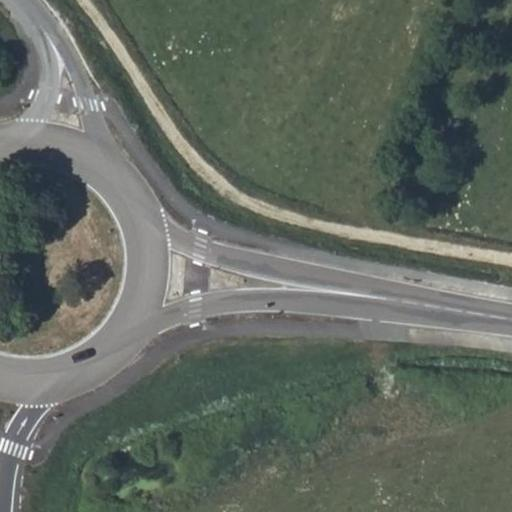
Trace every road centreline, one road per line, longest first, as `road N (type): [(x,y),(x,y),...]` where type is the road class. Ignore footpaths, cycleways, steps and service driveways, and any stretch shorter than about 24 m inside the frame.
road 1 (tertiary): [(139,331),(224,303),(366,296)]
road 2 (tertiary): [(366,296),(265,271),(153,224)]
road 3 (residential): [(103,157),(71,61),(41,26)]
road 4 (tertiary): [(366,296),(511,318)]
road 5 (trunk): [(2,511),(13,449),(59,387)]
road 6 (residential): [(41,26),(53,81),(43,111),(22,136)]
